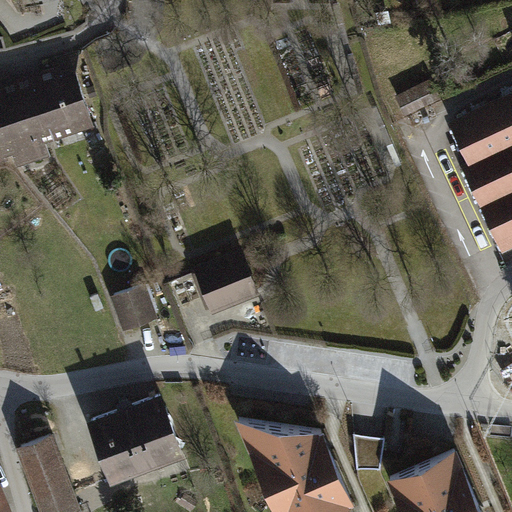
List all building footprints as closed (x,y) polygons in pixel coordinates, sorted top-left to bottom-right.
[(62,76),(0,96),(0,136),(4,149),(13,147),(19,164),(51,154),(45,137),(95,121),(73,56),(56,60),(62,76)] [(429,82),(401,96),(409,110),(437,97),(429,82)] [(511,92),(450,121),(507,246),(511,243),(511,92)] [(241,249),(198,266),(215,310),(258,293),(241,249)] [(147,285),(116,296),(127,327),(158,317),(147,285)] [(161,393),(93,418),(115,479),(184,454),(161,393)] [(333,511),(357,502),(325,429),(239,417),(280,511),(333,511)] [(84,511),(55,434),(19,448),(42,511),(84,511)] [(487,511),(459,448),(391,478),(405,511),(487,511)] [(0,456),(2,456),(0,449),(0,511),(9,511),(0,489),(0,456)]
